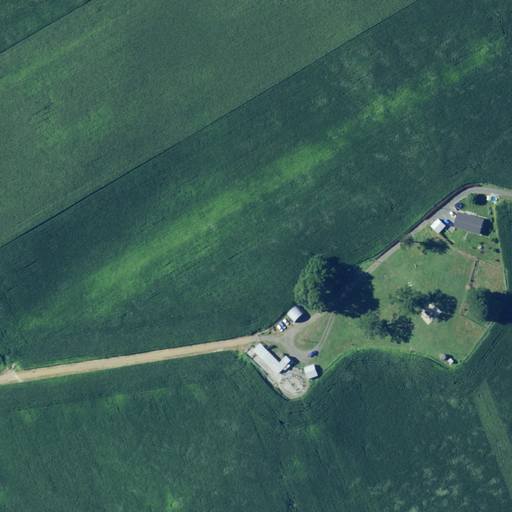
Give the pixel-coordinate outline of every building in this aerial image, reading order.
[(467,212),(467,213),(460,211),(454,227),(480,236),(486,219),(467,212)] [(446,226),(439,219),(431,226),(439,233),(446,226)] [(305,312),(297,305),(288,316),(297,322),(305,312)] [(430,307),(424,313),(430,320),(436,314),(430,307)] [(285,368),(261,344),(254,350),(278,375),(285,368)] [(293,361),(288,356),(283,360),(288,365),(293,361)] [(319,376),(315,364),(305,368),(309,379),(319,376)]
